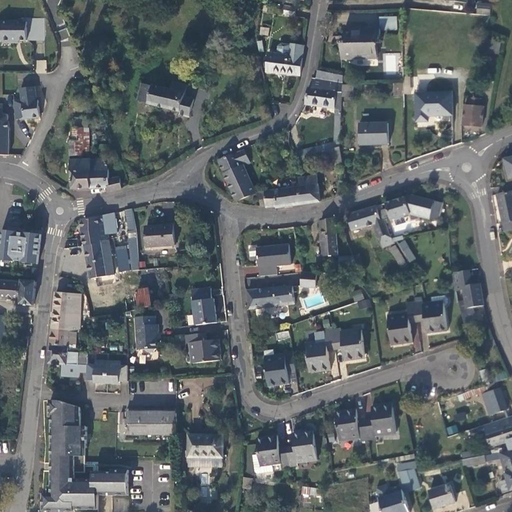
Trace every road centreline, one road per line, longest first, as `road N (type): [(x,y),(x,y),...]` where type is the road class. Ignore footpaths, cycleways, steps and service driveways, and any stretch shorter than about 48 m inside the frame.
road 1 (residential): [(451,368),(400,371),(266,416),(249,395),(228,236),(234,215)]
road 2 (residential): [(59,211),(17,511)]
road 3 (residential): [(183,187),(195,161),(294,116),(320,0)]
road 4 (residential): [(465,169),(430,169),(323,210),(234,215)]
road 5 (residential): [(511,347),(478,187),(465,169)]
road 6 (residential): [(183,187),(59,211)]
